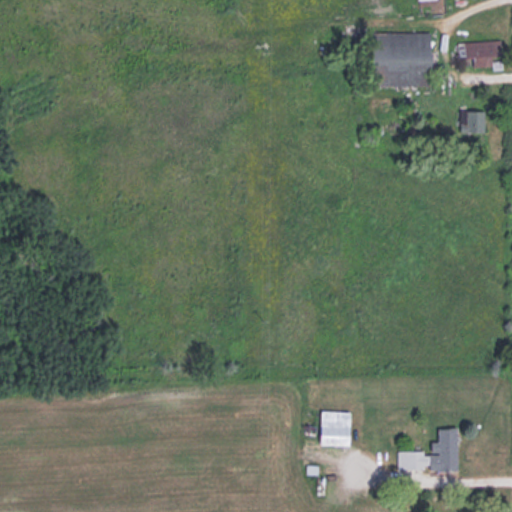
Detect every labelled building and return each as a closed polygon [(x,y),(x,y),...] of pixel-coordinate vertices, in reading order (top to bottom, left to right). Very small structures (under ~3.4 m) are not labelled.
[(372,84),(430,84),(430,31),(372,31),(372,84)] [(501,55),(501,39),(465,39),(465,65),(493,65),(493,55),(501,55)] [(483,131),(483,108),(458,108),(458,131),(483,131)] [(348,442),(348,408),(320,408),(320,442),(348,442)] [(457,468),(457,424),(437,425),(437,439),(430,439),(430,448),(396,449),(396,469),(457,468)]
